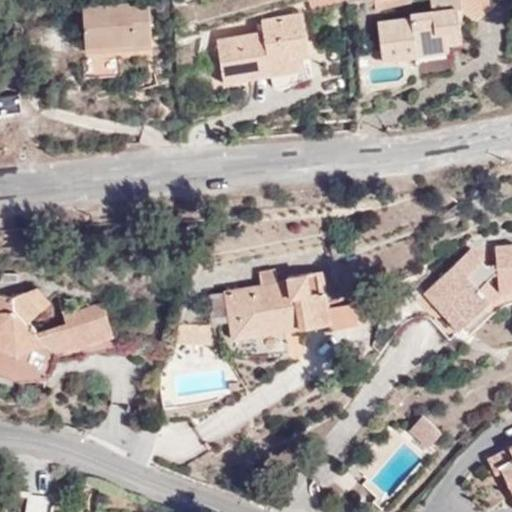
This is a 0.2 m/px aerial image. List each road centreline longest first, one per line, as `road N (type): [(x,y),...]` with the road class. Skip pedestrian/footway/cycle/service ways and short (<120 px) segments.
road 1 (residential): [(511,132),(0,175)]
road 2 (residential): [(241,511),(76,449),(0,435)]
